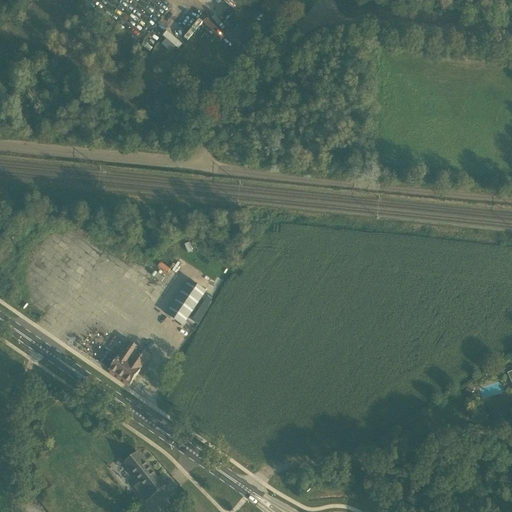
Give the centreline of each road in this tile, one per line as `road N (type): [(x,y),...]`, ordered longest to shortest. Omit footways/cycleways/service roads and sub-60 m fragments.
road 1 (track): [(511,198),(190,163)]
road 2 (primary): [(250,491),(0,320)]
road 3 (unclassified): [(250,491),(286,467),(511,427)]
road 4 (unclassified): [(190,163),(325,0)]
road 5 (unclassified): [(190,163),(0,146)]
road 6 (track): [(39,347),(7,426),(14,511)]
